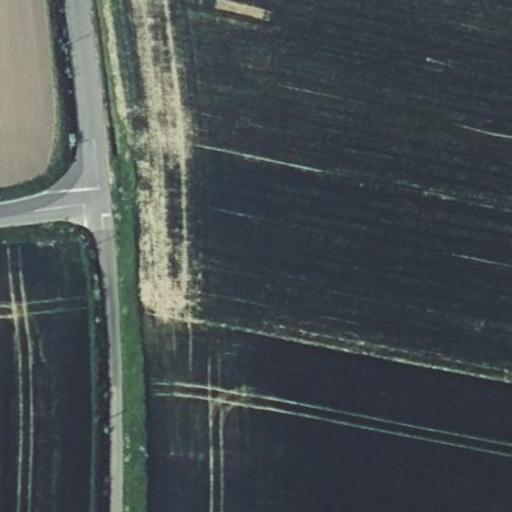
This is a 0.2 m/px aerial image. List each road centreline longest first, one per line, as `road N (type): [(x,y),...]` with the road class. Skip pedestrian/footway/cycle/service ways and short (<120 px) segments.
road 1 (unclassified): [(114,511),(114,360),(101,202)]
road 2 (unclassified): [(101,202),(77,0)]
